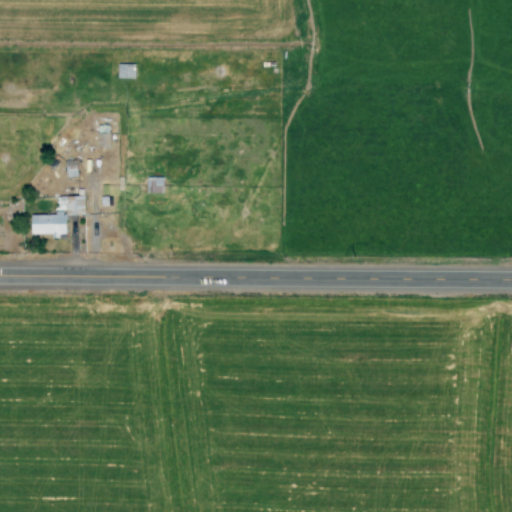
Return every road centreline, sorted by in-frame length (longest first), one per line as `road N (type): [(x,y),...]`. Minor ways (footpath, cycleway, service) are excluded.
road 1 (secondary): [(141,276),(511,277)]
road 2 (secondary): [(0,275),(141,276)]
